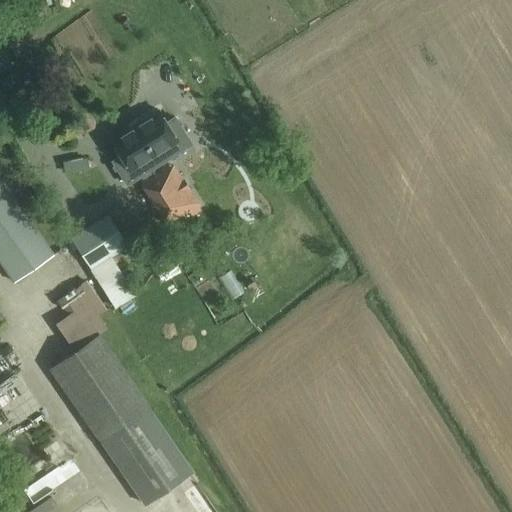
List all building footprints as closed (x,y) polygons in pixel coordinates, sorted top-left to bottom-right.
[(187,100),(201,92),(183,62),(169,71),(187,100)] [(166,122),(159,110),(111,140),(121,155),(113,161),(127,184),(191,143),(175,117),(166,122)] [(200,202),(175,163),(140,185),(165,224),(200,202)] [(0,261),(14,282),(54,254),(0,176),(0,261)] [(109,215),(72,237),(91,269),(112,256),(128,246),(109,215)] [(142,249),(158,277),(178,265),(176,263),(188,257),(177,237),(166,244),(162,238),(142,249)] [(74,351),(49,368),(98,440),(100,439),(144,505),(195,471),(100,332),(107,327),(84,293),(70,303),(74,310),(55,323),(74,351)]
